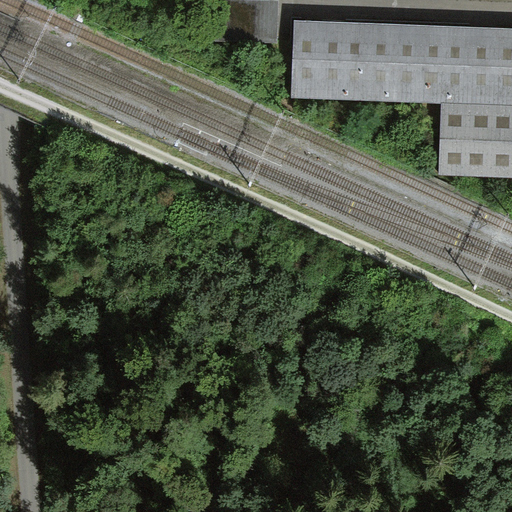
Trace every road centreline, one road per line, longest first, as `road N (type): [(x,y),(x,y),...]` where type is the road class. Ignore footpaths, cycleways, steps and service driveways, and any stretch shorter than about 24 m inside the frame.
road 1 (track): [(0,85),(511,321)]
road 2 (unclassified): [(33,511),(0,0)]
